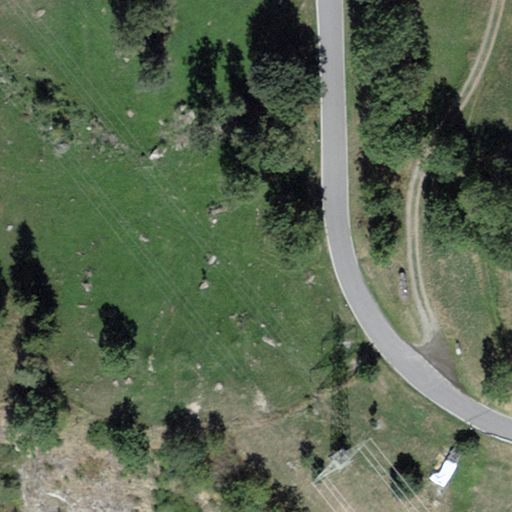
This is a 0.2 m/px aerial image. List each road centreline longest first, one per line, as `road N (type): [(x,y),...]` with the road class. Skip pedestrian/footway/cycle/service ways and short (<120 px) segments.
road 1 (tertiary): [(324,0),(331,208),(356,295),(425,378),(461,405),(511,425)]
road 2 (track): [(494,0),(476,64),(412,180),(415,275),(431,336),(418,370)]
